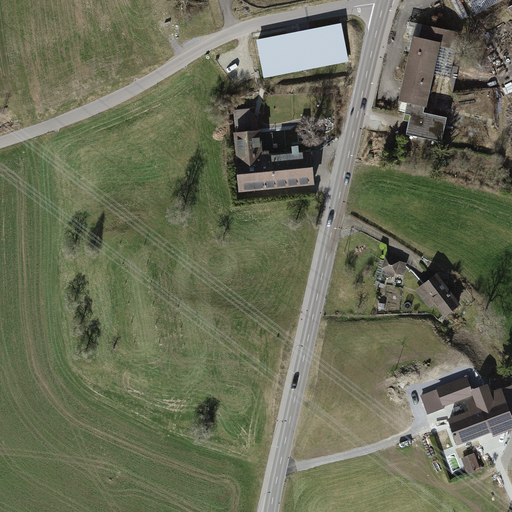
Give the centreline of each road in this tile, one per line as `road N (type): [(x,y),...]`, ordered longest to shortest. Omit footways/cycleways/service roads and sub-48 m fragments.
road 1 (secondary): [(385,0),(269,511)]
road 2 (unclassified): [(0,142),(99,106),(251,25),(365,0)]
road 3 (track): [(279,464),(363,448),(438,416)]
